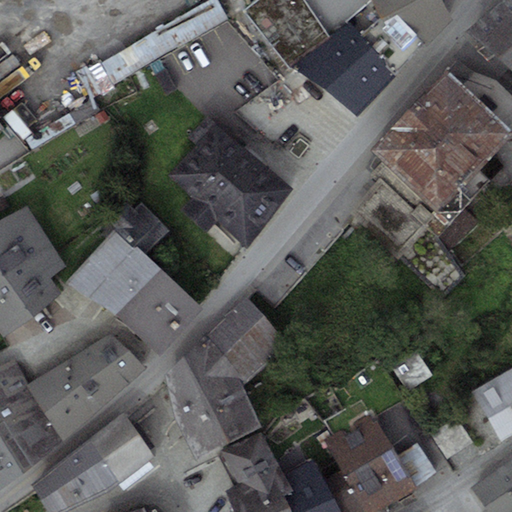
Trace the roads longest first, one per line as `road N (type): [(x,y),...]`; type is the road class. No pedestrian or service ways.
road 1 (tertiary): [(160,367),(477,0)]
road 2 (tertiary): [(0,500),(160,367)]
road 3 (residential): [(160,367),(111,325),(0,359)]
road 4 (residential): [(511,444),(403,511)]
